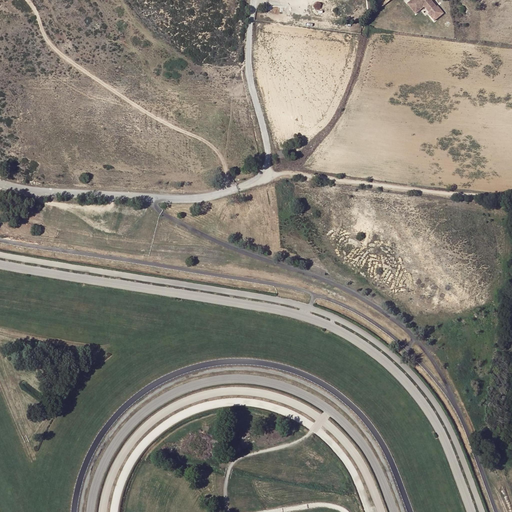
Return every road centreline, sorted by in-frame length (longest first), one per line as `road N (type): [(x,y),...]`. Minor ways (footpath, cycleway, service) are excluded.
road 1 (unknown): [(496,511),(444,390),(396,339),(347,305),(260,282),(0,240)]
road 2 (unknown): [(0,254),(259,296),(335,317),(396,358),(427,393),(482,511)]
road 3 (unknown): [(472,511),(435,422),(406,381),(349,335),(277,309),(0,264)]
road 4 (unknown): [(73,511),(86,462),(122,408),(177,372),(244,361),(305,375),(356,409),(385,450),(410,511)]
road 5 (unknown): [(403,511),(381,457),(346,409),(303,381),(237,367),(189,375),(133,408),(94,460),(81,511)]
road 6 (unknown): [(393,511),(366,450),(333,413),(299,392),(238,377),(177,390),(135,419),(101,465),(89,511)]
road 7 (unknown): [(101,511),(136,433),(181,401),(226,390),(280,397),(326,422),(355,452),(381,511)]
road 8 (unknown): [(153,197),(160,212),(213,240),(365,300),(415,339),(445,378),(451,400)]
road 9 (unknown): [(367,511),(354,474),(313,428),(265,404),(233,401),(162,425),(129,462),(112,511)]
road 10 (track): [(229,191),(214,148),(51,44),(29,0)]
road 11 (track): [(267,169),(511,197)]
road 12 (unclassified): [(254,0),(248,70),(267,169),(237,188)]
road 13 (unknown): [(230,511),(232,464),(305,438),(329,410)]
